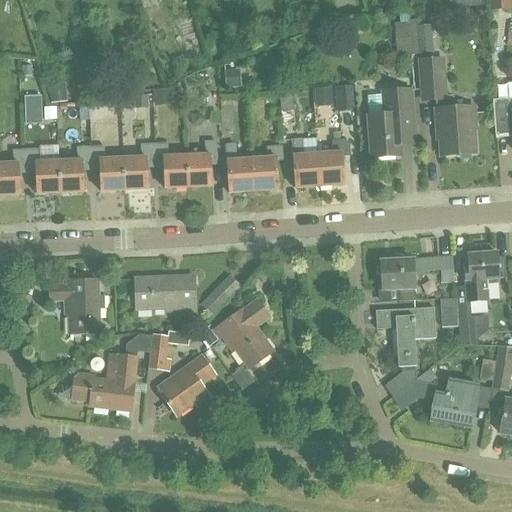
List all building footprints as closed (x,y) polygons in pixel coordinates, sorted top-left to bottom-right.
[(449,0),(450,9),(481,7),(480,0),(449,0)] [(511,0),(493,0),(494,10),(511,8),(511,0)] [(411,21),(413,56),(434,54),(432,25),(421,26),(421,20),(411,21)] [(438,100),(439,110),(437,111),(438,129),(440,129),(442,157),(476,154),(474,127),(476,125),(475,108),(454,109),(454,98),(446,99),(444,60),(421,61),(424,101),(438,100)] [(227,89),(241,87),(240,70),(225,71),(227,89)] [(49,86),(51,104),(67,102),(65,84),(49,86)] [(402,157),(401,147),(415,146),(414,126),(412,91),(384,93),(386,116),(369,117),(371,140),(369,151),(372,152),(372,159),(402,157)] [(337,122),(355,120),(353,95),(335,98),(337,122)] [(42,96),(26,97),(27,124),(43,123),(42,96)] [(135,110),(153,109),(153,96),(135,96),(135,99),(135,110)] [(289,123),(303,123),(303,102),(290,102),(289,123)] [(59,107),(59,118),(80,117),(79,106),(59,106),(59,107)] [(125,119),(125,109),(98,111),(99,121),(125,119)] [(320,187),(318,155),(302,156),(301,141),(291,141),(295,189),(320,187)] [(206,155),(188,156),(189,188),(213,186),(212,161),(217,161),(216,142),(205,142),(206,155)] [(318,155),(320,187),(345,185),(343,156),(350,155),(349,143),(334,144),(334,154),(318,155)] [(189,188),(188,156),(168,157),(167,144),(156,145),(157,164),(164,163),(165,189),(189,188)] [(142,158),(123,159),(125,191),(149,190),(148,164),(153,164),(153,145),(142,145),(142,158)] [(255,193),(252,162),(236,163),(235,145),(225,146),(229,195),(255,193)] [(79,161),(59,162),(61,193),(85,192),(84,167),(89,167),(89,147),(79,148),(79,161)] [(125,191),(123,159),(105,160),(104,147),(93,147),(94,167),(100,166),(101,191),(125,191)] [(252,162),(255,193),(280,191),(278,162),(283,162),(282,148),(268,149),(269,161),(252,162)] [(61,193),(59,162),(40,163),(40,150),(29,150),(29,170),(35,169),(36,194),(61,193)] [(14,165),(0,165),(0,195),(21,195),(20,170),(25,170),(25,151),(14,151),(14,165)] [(486,280),(499,279),(497,253),(468,256),(469,271),(465,271),(468,303),(488,302),(486,280)] [(453,256),(426,259),(415,260),(415,261),(382,263),(383,291),(400,290),(401,303),(418,302),(416,277),(427,276),(427,272),(441,271),(442,284),(455,283),(453,256)] [(213,317),(221,309),(242,287),(230,276),(209,297),(201,306),(213,317)] [(165,311),(197,310),(195,279),(166,280),(166,278),(135,279),(136,310),(165,309),(165,311)] [(73,335),(99,334),(97,281),(64,283),(64,287),(49,287),(49,302),(71,301),(73,335)] [(459,327),(458,319),(457,300),(440,301),(442,328),(459,327)] [(256,328),(269,318),(258,302),(244,312),(243,310),(214,331),(220,339),(223,337),(234,351),(236,350),(250,369),(273,352),(256,328)] [(416,341),(437,340),(436,310),(377,312),(377,330),(397,329),(399,369),(417,368),(416,341)] [(459,327),(460,336),(460,342),(479,340),(477,317),(458,319),(459,327)] [(152,337),(150,354),(149,370),(170,373),(172,360),(167,360),(169,344),(189,346),(190,335),(169,332),(168,337),(153,335),(152,337)] [(150,354),(152,337),(140,335),(127,345),(126,357),(119,356),(118,368),(109,366),(107,382),(95,380),(95,376),(78,375),(74,378),(70,402),(90,404),(90,407),(131,412),(137,358),(137,354),(140,352),(150,354)] [(496,360),(491,389),(509,392),(511,371),(511,350),(498,348),(496,360)] [(197,380),(212,370),(202,357),(161,387),(163,390),(159,393),(176,416),(195,402),(197,406),(209,397),(197,380)] [(418,380),(414,383),(417,384),(394,400),(402,410),(417,399),(435,403),(431,423),(471,431),(480,387),(450,381),(448,390),(430,386),(438,380),(430,370),(418,380)] [(418,380),(417,373),(404,373),(386,387),(393,398),(414,383),(418,380)] [(511,401),(505,400),(500,434),(511,436),(511,401)]
